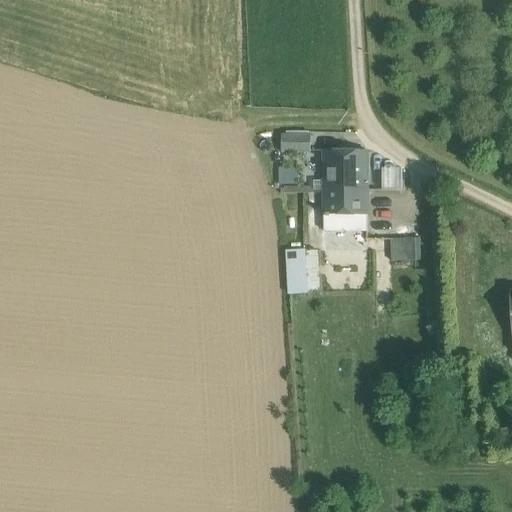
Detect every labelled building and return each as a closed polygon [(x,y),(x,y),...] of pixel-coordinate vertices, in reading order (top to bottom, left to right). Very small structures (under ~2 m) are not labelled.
[(310,136),(282,136),(282,152),(307,152),(310,152),(310,151),(310,136)] [(324,191),(324,151),(310,151),(310,152),(307,152),(307,191),(324,191)] [(367,151),(324,151),(324,191),(368,190),(367,151)] [(384,165),(384,188),(403,188),(403,166),(384,165)] [(368,190),(324,191),(324,231),(368,231),(368,190)] [(415,238),(391,239),(392,262),(416,260),(415,238)] [(304,252),(288,253),(290,293),(307,292),(304,252)]
